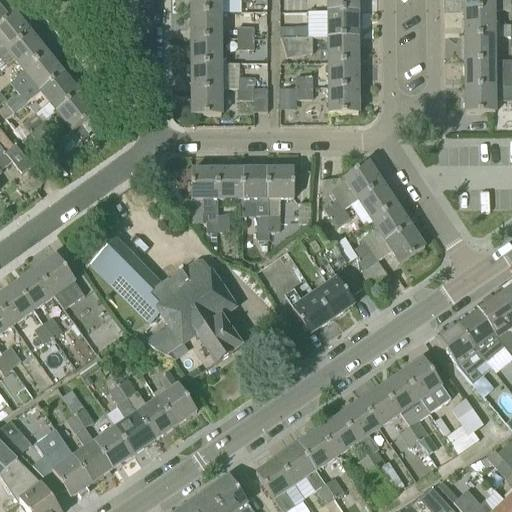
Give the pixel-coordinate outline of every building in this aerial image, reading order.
[(253,2),(253,0),(190,0),(190,18),(220,18),(241,16),(240,1),(253,2)] [(357,15),(356,0),(293,0),(294,1),(306,1),(306,3),(327,3),(327,15),(357,15)] [(510,0),(463,0),(464,14),(493,14),(510,14),(510,0)] [(0,60),(7,55),(31,36),(14,16),(9,20),(0,9),(0,60)] [(325,40),(326,13),(307,13),(306,39),(325,40)] [(464,40),(494,40),(493,14),(464,14),(464,40)] [(357,15),(327,15),(327,42),(357,41),(357,15)] [(220,42),(220,18),(190,18),(190,42),(220,42)] [(253,42),(253,30),(236,31),(236,42),(253,42)] [(292,30),(280,31),(279,42),(280,42),(280,43),(293,43),(292,30)] [(31,36),(7,55),(23,75),(46,56),(31,36)] [(464,65),(494,65),(494,40),(464,40),(464,65)] [(357,41),(327,42),(327,66),(357,66),(357,41)] [(220,68),(220,42),(190,42),(191,68),(220,68)] [(254,53),(253,42),(236,42),(236,54),(254,53)] [(293,43),(280,43),(286,62),(311,57),(311,42),(293,43)] [(32,86),(0,111),(0,117),(4,123),(5,123),(15,116),(40,96),(63,77),(46,56),(23,75),(32,86)] [(464,90),(511,89),(511,78),(511,65),(494,65),(464,65),(464,90)] [(328,92),(357,92),(357,66),(327,66),(328,92)] [(220,94),(220,68),(191,68),(191,94),(220,94)] [(48,106),(21,128),(29,136),(42,125),(55,115),(79,96),(63,77),(40,96),(48,106)] [(295,92),(311,92),(311,80),(295,80),(295,92)] [(254,81),(238,81),(236,81),(236,93),(236,94),(267,94),(267,92),(254,92),(254,81)] [(494,116),(494,104),(511,104),(511,89),(464,90),(464,116),(494,116)] [(295,92),(279,92),(280,109),(295,109),(295,103),(295,92)] [(311,92),(295,92),(295,103),(311,103),(311,92)] [(357,92),(328,92),(328,117),(358,117),(357,92)] [(220,119),(220,94),(191,94),(191,119),(220,119)] [(236,104),(252,104),(252,116),(267,115),(267,94),(236,94),(236,104)] [(95,117),(79,96),(55,115),(72,136),(95,117)] [(21,142),(21,143),(29,137),(36,145),(49,134),(42,125),(29,136),(21,142)] [(89,137),(82,128),(73,135),(80,144),(89,137)] [(7,154),(15,148),(13,149),(0,133),(0,132),(0,145),(7,154)] [(5,155),(0,159),(0,176),(1,175),(0,174),(11,165),(21,176),(31,168),(15,148),(7,154),(5,155)] [(350,208),(382,187),(367,166),(341,183),(339,184),(341,187),(329,195),(336,204),(325,212),(320,207),(318,208),(316,212),(315,217),(316,229),(317,230),(343,212),(350,208)] [(216,173),(216,202),(242,201),(242,172),(216,173)] [(256,244),(268,244),(268,237),(267,219),(267,204),(268,204),(268,172),(242,172),(242,201),(242,204),(255,204),(256,244)] [(268,172),(268,204),(294,204),(293,172),(268,172)] [(205,227),(205,236),(217,236),(216,219),(216,202),(216,173),(190,173),(191,204),(202,204),(202,227),(205,227)] [(382,187),(350,208),(364,230),(369,226),(396,208),(382,187)] [(309,228),(310,208),(298,208),(297,228),(309,228)] [(396,208),(369,226),(374,233),(384,247),(410,229),(396,208)] [(350,223),(343,212),(317,230),(318,232),(330,224),(335,233),(350,223)] [(216,219),(217,236),(228,236),(229,219),(216,219)] [(279,237),(279,219),(267,219),(268,237),(279,237)] [(378,265),(390,256),(398,269),(424,251),(410,229),(384,247),(371,255),(358,264),(357,265),(362,273),(359,275),(370,293),(388,281),(378,265)] [(331,278),(340,272),(314,236),(298,246),(314,268),(318,275),(320,278),(326,288),(312,297),(300,305),(292,293),(284,299),(291,311),(290,312),(309,339),(354,308),(335,281),(333,281),(331,278)] [(166,328),(151,338),(170,366),(187,355),(183,348),(197,339),(215,368),(242,350),(223,322),(238,312),(210,272),(209,273),(205,265),(198,262),(161,287),(115,242),(89,268),(148,326),(158,316),(166,328)] [(371,255),(365,246),(352,254),(358,264),(371,255)] [(34,274),(53,300),(63,313),(83,299),(74,286),(76,286),(56,258),(34,274)] [(33,314),(53,300),(34,274),(14,288),(33,314)] [(511,287),(496,299),(511,321),(511,287)] [(0,297),(0,312),(12,329),(33,314),(14,288),(0,297)] [(365,290),(354,297),(364,313),(375,306),(365,290)] [(511,321),(496,299),(476,312),(497,343),(503,351),(511,361),(511,362),(511,321)] [(0,337),(12,329),(0,312),(0,337)] [(489,362),(503,351),(497,343),(476,312),(460,324),(456,326),(485,365),(489,362)] [(42,328),(53,343),(62,336),(52,321),(42,328)] [(456,326),(436,339),(457,370),(472,388),(481,381),(480,381),(474,374),(485,365),(456,326)] [(42,328),(33,334),(43,349),(53,343),(42,328)] [(0,357),(11,372),(20,366),(9,351),(0,357)] [(4,377),(11,372),(0,357),(0,375),(2,378),(4,377)] [(402,376),(430,417),(450,404),(441,391),(442,390),(423,361),(402,376)] [(98,373),(93,367),(78,378),(82,384),(98,373)] [(175,431),(196,416),(177,387),(176,387),(167,374),(158,381),(167,394),(156,402),(175,431)] [(409,412),(420,405),(429,418),(430,417),(402,376),(381,390),(400,418),(408,432),(418,446),(427,440),(409,412)] [(154,445),(175,431),(156,402),(146,409),(137,395),(135,396),(126,382),(116,389),(154,445)] [(132,459),(154,445),(116,389),(108,394),(118,408),(116,409),(126,424),(114,431),(132,459)] [(379,433),(400,418),(381,390),(359,404),(379,433)] [(378,453),(369,439),(379,433),(359,404),(338,419),(358,447),(366,460),(390,498),(403,490),(387,465),(384,467),(376,455),(378,453)] [(18,420),(29,439),(49,428),(38,408),(18,420)] [(8,410),(0,415),(0,423),(12,415),(8,410)] [(84,412),(75,419),(84,432),(93,426),(84,412)] [(75,419),(65,425),(75,438),(84,432),(75,419)] [(337,461),(358,447),(338,419),(317,433),(337,461)] [(475,419),(461,429),(445,441),(457,458),(478,444),(473,436),(482,429),(475,419)] [(0,432),(0,437),(20,457),(31,449),(10,425),(0,432)] [(114,431),(93,445),(87,436),(111,474),(132,459),(114,431)] [(408,452),(418,446),(408,432),(399,438),(408,452)] [(72,459),(54,433),(34,447),(52,473),(51,473),(70,502),(91,488),(72,459)] [(337,461),(317,433),(297,447),(316,475),(337,461)] [(84,452),(72,459),(91,488),(111,474),(87,436),(78,443),(84,452)] [(423,453),(432,447),(427,440),(418,446),(423,453)] [(497,456),(511,472),(511,443),(511,444),(497,456)] [(0,478),(1,478),(17,503),(23,511),(57,511),(41,487),(0,446),(0,478)] [(339,511),(333,503),(334,502),(325,488),(325,489),(315,475),(316,475),(297,447),(276,461),(295,489),(305,482),(309,489),(314,496),(316,494),(326,509),(320,511),(339,511)] [(511,477),(511,472),(497,456),(497,457),(494,454),(486,462),(505,483),(511,477)] [(391,499),(390,498),(366,460),(357,466),(367,480),(364,482),(380,505),(391,499)] [(283,497),(295,489),(276,461),(254,476),(274,505),(275,504),(280,511),(289,511),(292,510),(283,497)] [(250,511),(229,479),(208,494),(219,511),(250,511)] [(325,488),(334,502),(342,497),(334,483),(325,488)] [(449,511),(431,492),(417,501),(426,511),(449,511)] [(219,511),(208,494),(186,508),(188,511),(219,511)] [(466,494),(452,507),(457,511),(510,511),(504,505),(496,511),(489,511),(483,504),(479,508),(466,494)]
